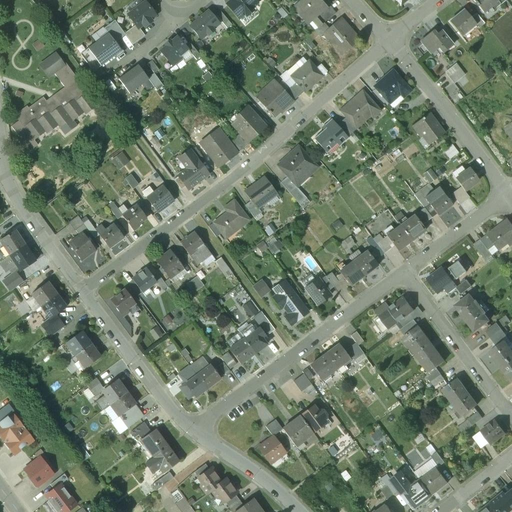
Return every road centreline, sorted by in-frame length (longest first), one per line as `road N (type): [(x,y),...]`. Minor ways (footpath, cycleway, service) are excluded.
road 1 (residential): [(81,289),(191,211),(387,42)]
road 2 (residential): [(405,271),(194,430)]
road 3 (residential): [(508,194),(387,42)]
road 4 (residential): [(81,289),(194,430)]
road 5 (residential): [(511,416),(405,271)]
road 6 (residential): [(0,159),(10,191),(81,289)]
road 7 (residential): [(194,430),(302,511)]
road 8 (residential): [(508,194),(405,271)]
